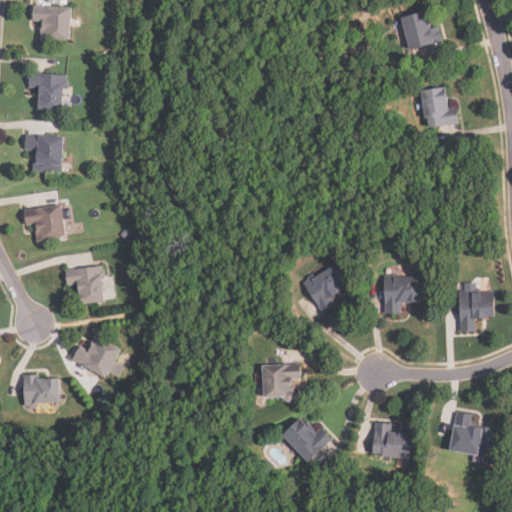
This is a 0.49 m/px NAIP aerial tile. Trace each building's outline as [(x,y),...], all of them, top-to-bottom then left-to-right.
[(42,22),(42,41),(71,42),(72,7),(33,6),(33,22),(42,22)] [(428,13),(403,18),(410,50),(442,43),(439,26),(432,28),(428,13)] [(38,109),(64,111),(67,76),(31,73),(29,88),(40,89),(38,109)] [(428,128),(460,124),(457,109),(449,110),(446,88),(422,91),(428,128)] [(25,151),(35,151),(34,172),(63,173),(64,136),(26,135),(25,151)] [(25,209),(26,226),(37,225),(38,243),(66,241),(64,207),(25,209)] [(332,297),(348,288),(335,265),(305,283),(324,316),(338,308),(332,297)] [(105,303),(104,268),(67,269),(67,286),(79,286),(80,304),(105,303)] [(421,303),(421,276),(386,277),(386,315),(402,315),(402,303),(421,303)] [(462,332),(477,332),(477,319),(495,319),(495,292),(479,292),(479,283),(461,284),(462,332)] [(108,377),(110,372),(120,377),(125,368),(115,363),(123,348),(97,335),(88,351),(80,347),(73,360),(108,377)] [(265,400),(294,400),(294,381),(303,381),(303,365),(265,365),(265,400)] [(25,406),(60,406),(60,377),(25,377),(25,406)] [(491,427),(472,425),(474,415),(457,413),(452,453),(487,458),(491,427)] [(316,435),(301,420),(283,437),(310,464),(333,441),(322,429),(316,435)] [(413,434),(391,433),(391,425),(377,424),(375,457),(412,459),(413,434)]
